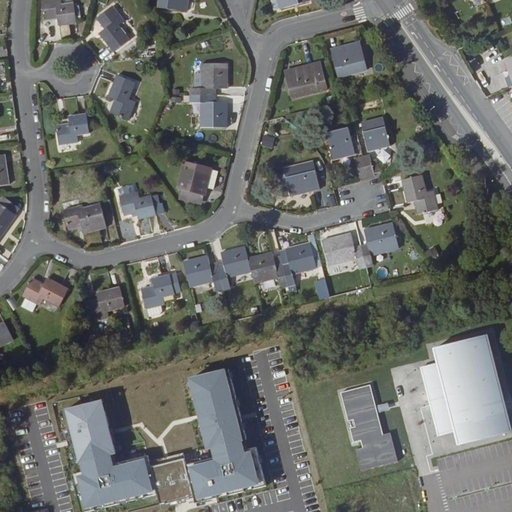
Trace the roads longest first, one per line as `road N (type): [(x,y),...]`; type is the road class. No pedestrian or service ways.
road 1 (residential): [(231,210),(200,236),(93,263),(35,242)]
road 2 (secondary): [(398,14),(439,92),(503,179)]
road 3 (secondary): [(511,160),(398,14)]
road 4 (residential): [(35,242),(39,172),(25,78)]
road 5 (residential): [(271,50),(231,210)]
road 6 (residential): [(231,210),(301,225),(343,217),(367,198)]
road 7 (residential): [(389,0),(294,29),(271,50)]
